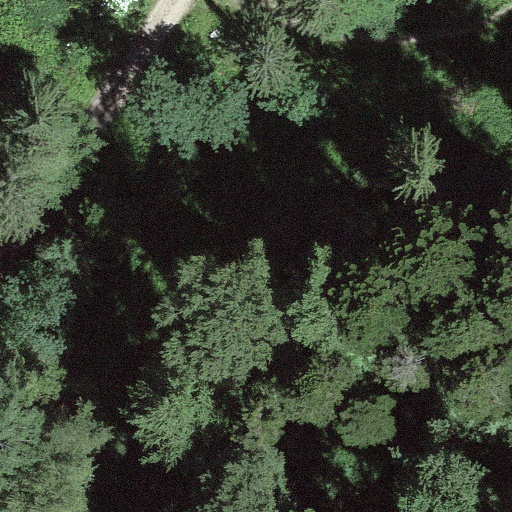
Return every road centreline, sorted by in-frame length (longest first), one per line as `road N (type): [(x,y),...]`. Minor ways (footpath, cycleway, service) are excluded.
road 1 (track): [(200,0),(368,44),(485,25),(511,7)]
road 2 (track): [(0,245),(167,0)]
